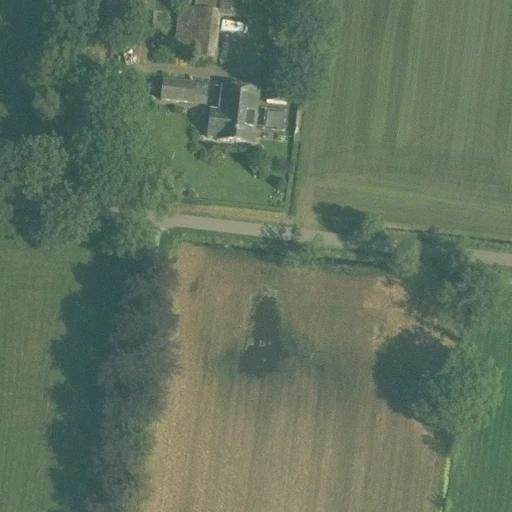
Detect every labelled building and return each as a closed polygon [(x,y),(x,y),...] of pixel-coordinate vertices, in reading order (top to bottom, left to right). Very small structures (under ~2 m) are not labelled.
[(271,0),(186,0),(185,10),(178,9),(173,57),(215,62),(219,19),(262,24),(262,22),(269,23),(271,0)] [(144,15),(143,32),(161,33),(162,16),(144,15)] [(92,109),(95,74),(55,70),(52,105),(92,109)] [(286,107),(290,73),(269,71),(265,104),(286,107)] [(193,107),(195,86),(162,82),(160,103),(193,107)] [(253,147),(259,92),(221,88),(219,112),(210,111),(207,139),(216,140),(216,143),(253,147)]
